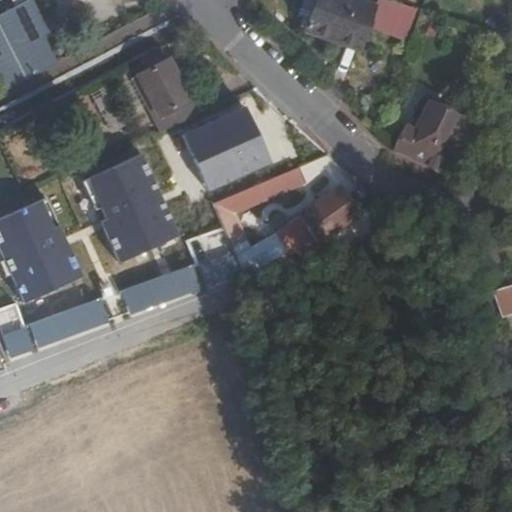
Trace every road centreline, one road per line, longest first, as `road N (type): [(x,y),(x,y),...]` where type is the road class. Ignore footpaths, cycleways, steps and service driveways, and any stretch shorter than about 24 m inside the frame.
road 1 (residential): [(216,14),(234,42),(416,200),(469,209),(511,200)]
road 2 (unknown): [(216,14),(0,122)]
road 3 (residential): [(0,386),(213,302)]
